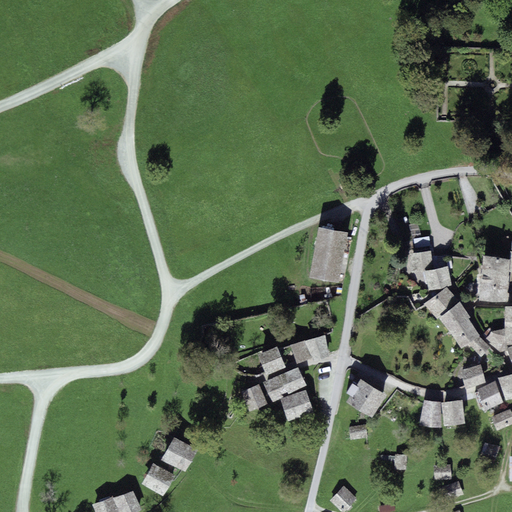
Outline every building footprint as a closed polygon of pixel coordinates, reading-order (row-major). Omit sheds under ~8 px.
[(339,283),(347,233),(317,229),(310,278),(339,283)] [(429,237),(413,239),(414,249),(430,247),(429,237)] [(430,251),(409,254),(411,274),(423,272),(433,270),(431,256),(430,251)] [(444,255),(431,256),(433,270),(444,267),(444,255)] [(483,256),(480,280),(508,280),(508,273),(509,260),(483,256)] [(433,270),(423,272),(428,291),(452,286),(448,267),(444,267),(433,270)] [(508,280),(480,280),(478,302),(506,303),(508,280)] [(424,305),(437,320),(439,319),(459,303),(447,288),(424,305)] [(459,303),(439,319),(450,332),(461,349),(468,344),(480,337),(467,319),(470,318),(459,303)] [(490,335),(485,340),(511,364),(506,349),(505,346),(505,329),(490,332),(490,335)] [(325,335),(290,346),(296,363),(312,358),(312,362),(328,357),(325,335)] [(489,349),(480,337),(468,344),(479,357),(489,349)] [(257,355),(266,376),(286,368),(276,346),(257,355)] [(460,371),(465,390),(485,383),(480,364),(460,371)] [(306,386),(297,368),(262,383),(272,402),(306,386)] [(511,375),(498,379),(505,401),(511,399),(511,375)] [(386,396),(360,380),(356,386),(352,383),(346,393),(350,396),(346,403),(372,419),(386,396)] [(495,381),(477,390),(485,412),(503,404),(495,381)] [(267,405),(258,385),(241,392),(249,412),(267,405)] [(306,390),(280,399),(288,423),(314,414),(306,390)] [(441,428),(439,402),(424,401),(419,426),(441,428)] [(465,425),(462,401),(440,403),(444,428),(465,425)] [(511,412),(510,409),(491,418),(496,431),(511,424),(511,412)] [(364,425),(349,427),(350,440),(366,438),(364,425)] [(197,451),(173,438),(161,461),(185,474),(197,451)] [(500,446),(485,443),(480,457),(495,461),(500,446)] [(407,456),(395,455),(394,470),(406,470),(407,456)] [(175,476),(152,464),(141,485),(163,498),(175,476)] [(451,480),(450,465),(434,466),(435,481),(451,480)] [(463,495),(458,481),(442,487),(447,501),(463,495)] [(342,511),(356,499),(343,487),(329,501),(341,511),(342,511)] [(133,491),(113,499),(112,497),(91,505),(93,511),(140,511),(141,511),(133,491)]
